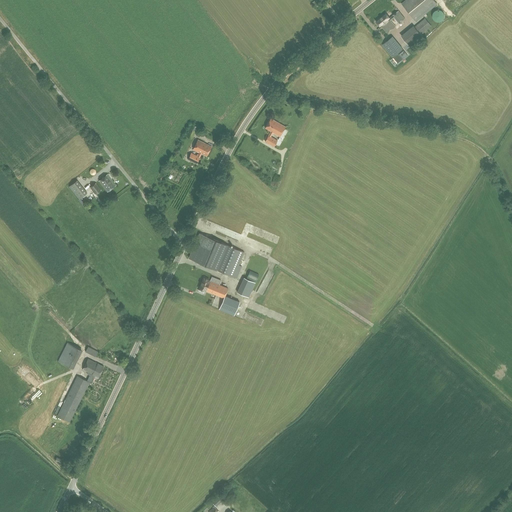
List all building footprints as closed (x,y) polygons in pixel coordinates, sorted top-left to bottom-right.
[(406,0),(402,3),(416,21),(437,4),(433,0),(406,0)] [(433,17),(433,18),(433,19),(434,19),(434,20),(435,20),(435,21),(436,21),(437,21),(438,21),(438,22),(439,22),(439,21),(440,21),(441,21),(442,21),(442,20),(443,20),(443,19),(444,19),(444,18),(444,17),(445,16),(445,15),(444,14),(444,13),(444,12),(443,12),(443,11),(442,11),(442,10),(441,10),(440,10),(440,9),(439,9),(438,9),(437,9),(437,10),(436,10),(435,10),(435,11),(434,11),(434,12),(433,12),(433,13),(433,14),(432,15),(432,16),(433,17)] [(381,25),(387,33),(396,26),(391,20),(394,17),(399,23),(405,18),(398,10),(393,15),(390,18),(386,13),(376,21),(380,26),(381,25)] [(401,35),(411,48),(424,38),(421,34),(431,26),(425,18),(414,26),(413,25),(401,35)] [(382,44),(393,57),(403,48),(393,36),(382,44)] [(408,54),(404,49),(399,53),(398,53),(394,56),(398,62),(408,54)] [(265,141),(274,146),(277,140),(271,136),(273,132),(280,136),(285,126),(271,118),(265,128),(271,131),(268,135),(265,141)] [(186,136),(191,139),(198,127),(191,124),(186,136)] [(188,159),(197,163),(200,157),(201,153),(206,156),(211,146),(198,139),(193,149),(199,152),(198,154),(197,154),(197,155),(191,152),(188,159)] [(99,181),(107,192),(116,185),(107,174),(99,181)] [(87,193),(77,180),(69,186),(79,199),(87,193)] [(90,187),(96,194),(101,190),(96,183),(90,187)] [(244,252),(200,233),(190,258),(234,277),(237,278),(242,266),(239,265),(244,252)] [(180,277),(186,279),(189,271),(182,269),(180,277)] [(247,278),(256,282),(259,274),(250,270),(247,278)] [(219,309),(234,315),(239,302),(225,296),(228,288),(209,281),(209,280),(204,277),(199,289),(198,291),(204,293),(205,290),(224,298),(219,309)] [(237,292),(248,297),(255,282),(243,277),(237,292)] [(58,361),(71,368),(81,349),(68,342),(58,361)] [(86,352),(95,357),(98,351),(88,346),(86,352)] [(57,415),(70,421),(89,382),(92,383),(95,375),(98,377),(104,366),(88,358),(83,369),(88,371),(87,373),(90,375),(87,380),(77,375),(57,415)] [(30,405),(41,394),(39,391),(28,402),(30,405)] [(212,502),(216,507),(225,498),(221,494),(212,502)]
